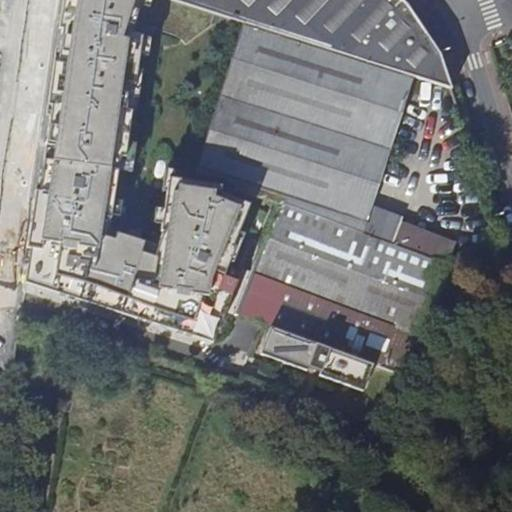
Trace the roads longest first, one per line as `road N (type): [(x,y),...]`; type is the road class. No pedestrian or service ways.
road 1 (unknown): [(81,233),(117,0)]
road 2 (residential): [(511,183),(463,17)]
